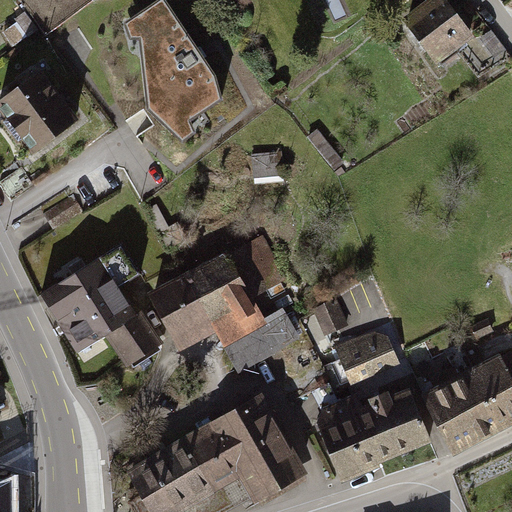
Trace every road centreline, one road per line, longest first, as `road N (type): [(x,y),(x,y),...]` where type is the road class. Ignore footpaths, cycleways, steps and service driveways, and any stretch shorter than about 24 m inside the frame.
road 1 (secondary): [(0,273),(58,416),(67,511)]
road 2 (residential): [(329,511),(411,487),(434,492),(450,511)]
